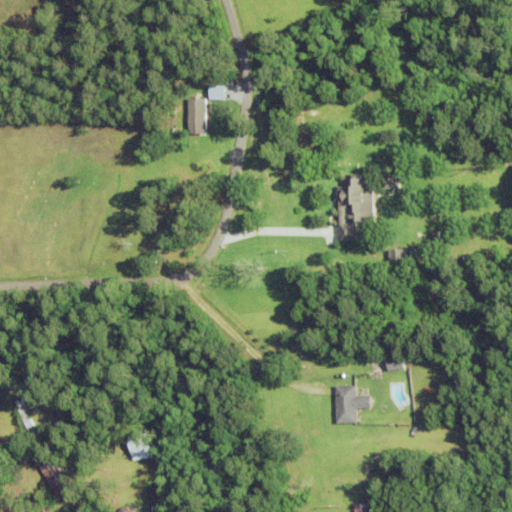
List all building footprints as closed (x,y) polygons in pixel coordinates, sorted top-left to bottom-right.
[(189,133),(189,97),(207,97),(207,133),(189,133)] [(383,188),(384,172),(400,172),(400,188),(383,188)] [(367,176),(368,187),(373,186),(374,211),(375,211),(376,219),(374,219),(374,221),(357,222),(358,240),(340,240),(340,223),(339,185),(346,185),(345,176),(351,176),(351,174),(362,173),(362,176),(367,176)] [(389,249),(416,248),(416,265),(389,265),(389,249)] [(388,357),(403,355),(405,368),(389,370),(388,357)] [(371,396),(372,408),(358,409),(358,423),(337,423),(336,385),(357,385),(357,396),(371,396)] [(16,402),(22,399),(37,432),(31,435),(16,402)] [(129,435),(149,432),(153,457),(133,461),(129,435)] [(39,467),(56,457),(75,489),(59,499),(39,467)] [(395,505),(395,497),(410,498),(410,505),(395,505)] [(376,499),(385,498),(386,506),(376,507),(376,499)] [(355,511),(355,503),(369,502),(369,511),(355,511)]
